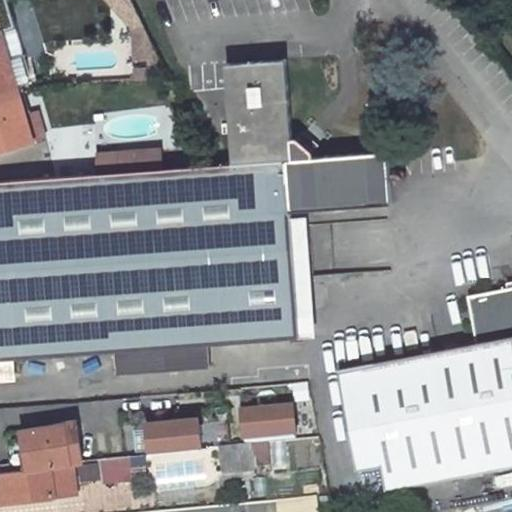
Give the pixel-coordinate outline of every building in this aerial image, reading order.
[(140,19),(131,25),(135,30),(136,60),(148,60),(148,66),(145,66),(145,72),(143,72),(143,74),(137,74),(137,79),(168,78),(140,19)] [(1,31),(0,31),(0,91),(17,86),(17,84),(32,79),(25,55),(9,60),(1,31)] [(0,180),(0,380),(15,379),(14,358),(117,350),(119,372),(212,365),(209,343),(301,336),(292,211),(393,203),(390,150),(315,156),(315,150),(320,144),(304,130),(299,136),(294,137),(288,58),(227,63),(235,163),(163,168),(98,173),(0,180)] [(17,86),(26,115),(32,113),(24,84),(17,86)] [(26,115),(17,86),(0,91),(0,151),(33,141),(33,140),(46,136),(39,111),(32,113),(26,115)] [(96,152),(98,173),(163,168),(161,147),(96,152)] [(479,350),(340,376),(349,422),(359,473),(384,468),(388,493),(511,469),(511,290),(469,299),(479,350)] [(295,409),(246,414),(248,443),(298,440),(295,409)] [(200,418),(151,423),(153,454),(203,449),(200,418)] [(66,424),(23,430),(29,469),(69,462),(79,462),(73,427),(78,426),(77,420),(66,422),(66,424)] [(255,471),(253,444),(250,444),(220,447),(219,447),(223,474),(255,471)] [(29,469),(27,470),(0,472),(0,496),(36,492),(36,496),(73,492),(69,462),(29,469)] [(36,492),(0,496),(0,502),(36,498),(36,496),(36,492)] [(323,511),(336,511),(333,495),(321,497),(323,511)] [(319,511),(318,497),(278,502),(279,511),(319,511)]
